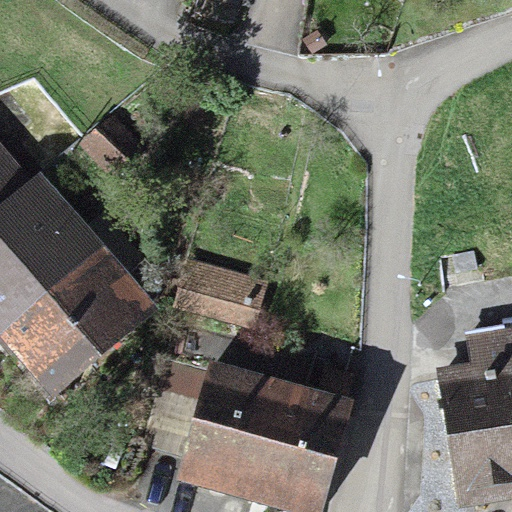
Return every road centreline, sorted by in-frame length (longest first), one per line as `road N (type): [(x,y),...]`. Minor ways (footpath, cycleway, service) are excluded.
road 1 (residential): [(369,103),(377,195),(367,511)]
road 2 (residential): [(102,0),(191,51),(369,103)]
road 3 (residential): [(511,46),(369,103)]
